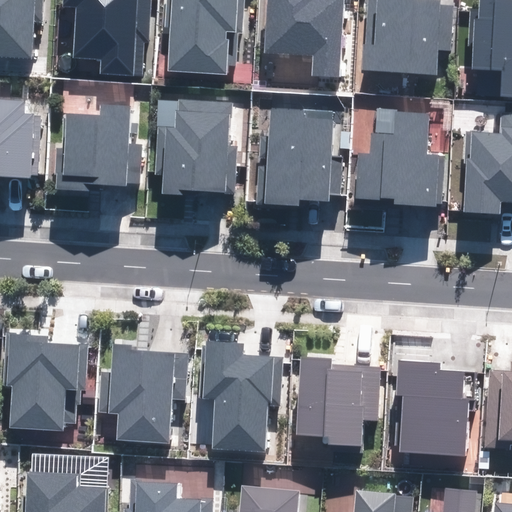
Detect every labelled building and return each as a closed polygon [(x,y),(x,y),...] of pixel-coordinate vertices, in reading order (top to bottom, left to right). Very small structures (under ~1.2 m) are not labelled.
[(0,0),(0,56),(31,58),(33,24),(41,24),(42,0),(0,0)] [(145,0),(63,0),(63,5),(77,6),(74,57),(100,58),(99,74),(141,76),(145,0)] [(167,0),(166,26),(171,26),(168,71),(235,75),(237,32),(240,32),(241,0),(167,0)] [(269,0),(267,52),(313,54),(312,75),(338,76),(341,0),(269,0)] [(368,0),(365,70),(436,74),(437,50),(449,50),(452,7),(439,6),(439,1),(421,0),(368,0)] [(511,0),(479,0),(479,10),(473,10),(469,68),(502,70),(501,96),(511,96),(511,0)] [(24,101),(0,99),(0,175),(37,177),(41,116),(23,115),(24,101)] [(229,104),(159,100),(155,173),(165,174),(164,194),(196,195),(196,192),(233,194),(236,147),(226,147),(229,104)] [(58,149),(56,187),(96,189),(97,187),(139,189),(141,145),(126,144),(128,106),(102,105),(101,116),(67,114),(65,150),(58,149)] [(332,111),(272,108),(270,137),(262,137),(258,204),(297,206),(298,200),(328,201),(328,193),(339,194),(341,158),(329,157),(332,111)] [(359,153),(356,200),(393,202),(393,204),(434,207),(434,204),(441,204),(443,156),(426,155),(428,114),(374,111),(371,154),(359,153)] [(468,134),(464,212),(499,214),(500,200),(511,201),(511,113),(502,113),(501,135),(468,134)] [(47,336),(6,333),(3,385),(13,386),(10,428),(63,431),(63,422),(74,422),(76,389),(84,389),(86,347),(46,344),(47,336)] [(243,343),(203,341),(200,398),(216,399),(213,449),(264,451),(266,405),(279,405),(282,358),(242,356),(243,343)] [(132,346),(114,346),(113,374),(102,373),(99,411),(119,412),(117,440),(170,443),(172,398),(185,399),(187,355),(132,352),(132,346)] [(330,359),(301,357),(297,434),(324,436),(324,450),(363,452),(365,419),(377,420),(380,367),(330,364),(330,359)] [(439,363),(399,361),(397,395),(404,395),(404,410),(398,409),(396,452),(465,456),(468,401),(462,400),(463,373),(438,372),(439,363)] [(511,372),(490,371),(486,448),(511,449),(511,362),(511,363),(511,372)] [(75,475),(28,474),(27,511),(102,511),(103,488),(74,487),(75,475)] [(177,483),(132,480),(130,510),(126,510),(125,511),(212,511),(213,502),(175,499),(177,483)] [(296,511),(298,491),(243,486),(241,511),(296,511)] [(474,511),(476,491),(446,489),(444,511),(474,511)] [(410,511),(412,498),(356,493),(354,511),(410,511)] [(511,511),(511,504),(495,503),(494,511),(511,511)]
